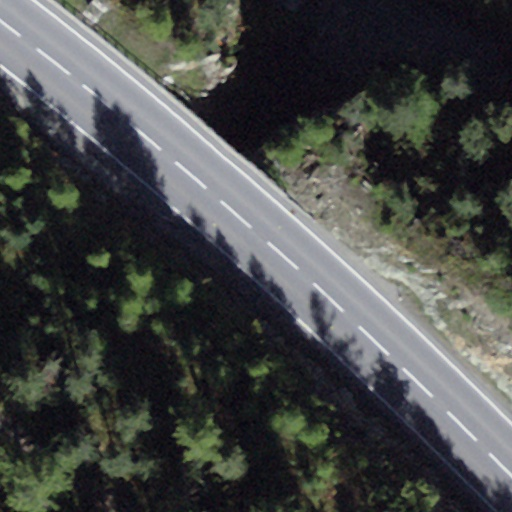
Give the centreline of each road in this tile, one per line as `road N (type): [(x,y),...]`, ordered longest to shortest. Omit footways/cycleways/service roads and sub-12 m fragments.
road 1 (primary): [(511,475),(181,165),(0,21)]
road 2 (track): [(0,424),(127,511)]
